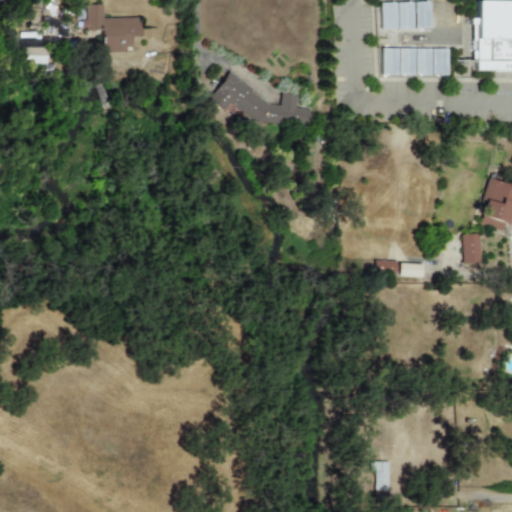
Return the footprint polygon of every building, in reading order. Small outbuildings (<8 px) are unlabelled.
[(511,1),(474,1),(472,71),(511,71),(511,1)] [(429,28),(428,2),(412,3),(378,3),(379,30),(429,28)] [(101,19),(100,5),(81,6),(82,31),(100,30),(101,53),(127,52),(127,38),(138,37),(138,18),(101,19)] [(379,75),(411,75),(412,49),(379,49),(379,75)] [(412,75),(445,76),(445,50),(413,49),(412,75)] [(206,101),(222,111),(226,104),(257,124),(311,125),(311,109),(295,108),(295,95),(279,94),(279,102),(277,104),(273,104),(224,73),(206,101)] [(508,226),(511,210),(511,186),(485,179),(479,201),(483,202),(476,225),(500,232),(502,224),(508,226)] [(459,235),(460,264),(478,263),(477,234),(459,235)] [(371,272),(393,273),(393,262),(371,261),(371,272)] [(419,265),(396,264),(396,277),(418,278),(419,265)]
